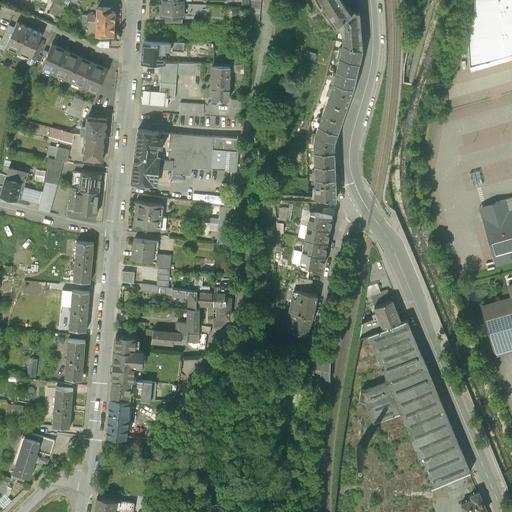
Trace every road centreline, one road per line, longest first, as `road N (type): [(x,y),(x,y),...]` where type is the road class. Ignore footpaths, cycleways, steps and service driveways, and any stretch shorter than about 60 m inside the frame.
road 1 (residential): [(92,441),(154,450),(169,442),(241,332),(265,210),(280,233),(277,338),(287,347),(314,342),(342,220),(362,202)]
road 2 (secondary): [(362,202),(390,245),(502,511)]
road 3 (residential): [(113,232),(134,0)]
road 4 (residential): [(92,441),(113,232)]
road 5 (secondary): [(371,0),(375,52),(348,146),(362,202)]
road 6 (track): [(124,125),(249,134),(265,210)]
